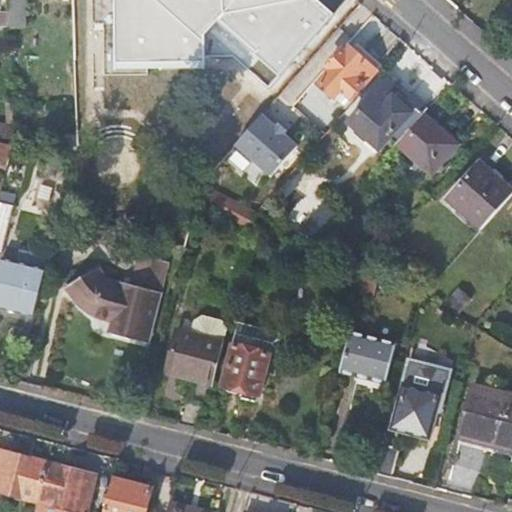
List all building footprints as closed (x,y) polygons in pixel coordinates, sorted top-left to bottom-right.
[(23,0),(8,0),(9,12),(24,12),(23,0)] [(106,0),(107,13),(110,74),(228,77),(228,53),(277,90),(343,10),(332,0),(106,0)] [(0,32),(10,32),(9,12),(0,12),(0,32)] [(348,48),(343,53),(341,51),(326,68),(330,72),(319,85),(336,99),(342,91),(351,99),(375,72),(348,48)] [(388,139),(396,145),(423,115),(385,82),(349,122),(380,149),(388,139)] [(239,141),(273,171),(299,141),(278,122),(280,119),(268,108),(239,141)] [(457,145),(423,115),(396,145),(431,176),(457,145)] [(23,118),(12,118),(12,126),(13,140),(24,142),(23,118)] [(0,125),(0,138),(13,140),(12,126),(0,125)] [(62,136),(63,146),(75,148),(75,135),(62,136)] [(60,159),(72,163),(75,149),(75,148),(63,146),(60,159)] [(450,197),(482,228),(511,194),(511,189),(481,162),(450,197)] [(200,193),(211,199),(216,190),(203,183),(200,193)] [(216,190),(211,199),(208,205),(253,229),(258,211),(216,190)] [(15,205),(0,202),(0,212),(12,215),(15,205)] [(0,252),(2,253),(12,215),(0,212),(0,252)] [(317,215),(301,234),(312,240),(326,224),(317,215)] [(104,321),(112,322),(110,335),(148,344),(168,262),(138,255),(132,284),(122,282),(120,285),(117,284),(112,281),(107,278),(102,273),(97,265),(69,287),(75,298),(82,307),(90,313),(104,321)] [(41,270),(0,260),(0,306),(31,315),(41,270)] [(372,299),(378,275),(366,269),(360,295),(372,299)] [(458,288),(446,301),(460,314),(472,299),(458,288)] [(214,383),(228,328),(223,321),(209,317),(201,322),(198,335),(180,331),(168,372),(214,383)] [(238,321),(238,323),(281,334),(276,353),(283,350),(285,340),(280,332),(238,321)] [(270,353),(276,353),(281,334),(238,323),(223,384),(260,393),(270,353)] [(395,342),(351,331),(340,372),(384,383),(395,342)] [(416,372),(412,385),(424,388),(427,375),(416,372)] [(442,393),(424,388),(412,385),(404,383),(392,426),(431,436),(442,393)] [(499,442),(511,444),(511,393),(475,384),(462,436),(499,446),(499,442)] [(401,449),(383,444),(376,473),(394,478),(401,449)] [(0,492),(37,502),(48,462),(0,450),(0,492)] [(87,511),(96,475),(48,462),(37,502),(74,511),(87,511)] [(120,483),(112,511),(145,511),(151,491),(120,483)]
